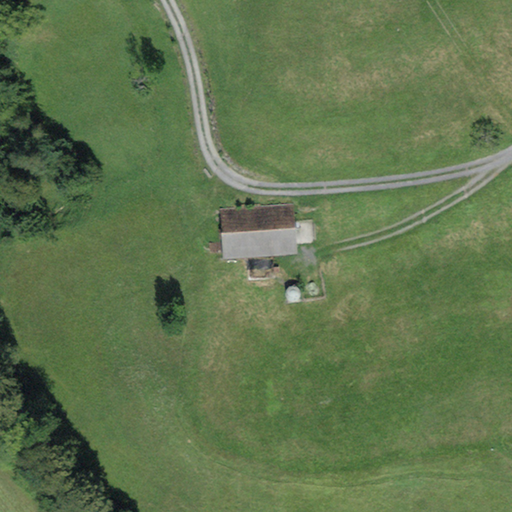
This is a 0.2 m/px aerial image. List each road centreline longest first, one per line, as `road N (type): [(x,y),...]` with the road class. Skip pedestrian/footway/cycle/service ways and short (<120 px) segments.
road 1 (track): [(511,154),(415,181),(252,189),(220,169),(204,137),(167,0)]
road 2 (track): [(504,158),(472,190),(391,231),(333,248)]
